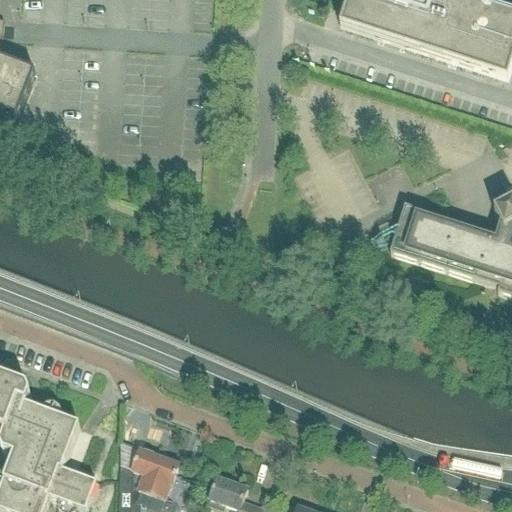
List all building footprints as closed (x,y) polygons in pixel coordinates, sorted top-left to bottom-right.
[(352,0),(347,16),(389,30),(386,42),(399,48),(404,36),(511,69),(511,20),(446,0),(352,0)] [(0,122),(17,129),(36,80),(0,66),(0,42),(3,43),(4,26),(0,26),(0,122)] [(511,193),(506,191),(505,189),(504,189),(511,204),(511,210),(495,219),(500,228),(491,232),(489,240),(406,213),(391,260),(500,295),(498,299),(511,303),(511,193)] [(80,433),(32,415),(27,413),(31,402),(28,394),(0,384),(0,436),(5,438),(0,451),(3,458),(14,462),(0,499),(0,511),(47,511),(50,506),(66,511),(89,511),(97,491),(63,478),(80,433)] [(180,471),(140,457),(132,478),(120,474),(120,511),(148,511),(152,502),(165,507),(171,492),(172,493),(180,471)] [(253,511),(243,508),(248,496),(217,484),(209,507),(207,511),(253,511)]
